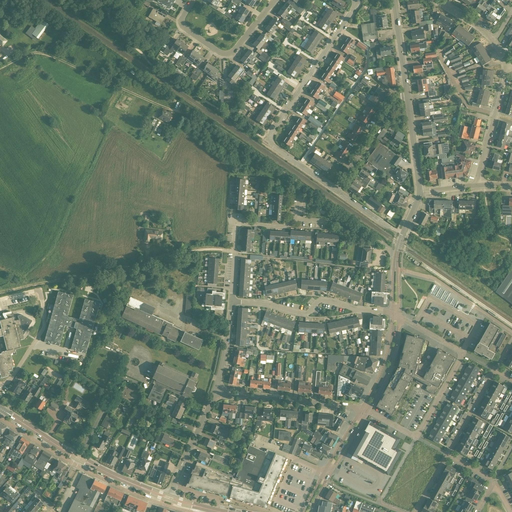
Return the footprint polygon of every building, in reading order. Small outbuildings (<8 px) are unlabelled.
[(175,1),(173,0),(158,0),(157,2),(170,9),(175,1)] [(341,9),(345,3),(339,0),(328,0),(328,1),(340,9),(341,9)] [(419,9),(417,0),(413,0),(413,1),(408,2),(409,9),(412,9),(412,12),(419,11),(424,11),(423,9),(420,9),(419,9)] [(481,0),(480,0),(478,3),(480,4),(475,10),(482,15),(486,9),(483,6),(485,3),(483,1),(482,1),(481,0)] [(286,3),(282,8),(288,13),(292,7),(286,3)] [(311,3),(308,6),(314,11),(317,7),(311,3)] [(243,7),(239,13),(246,17),(249,11),(243,7)] [(283,18),(288,13),(282,8),(278,14),(283,18)] [(496,18),(491,15),(493,12),(495,10),(492,8),(489,13),(490,14),(487,18),(493,23),(496,18)] [(161,13),(153,9),(148,17),(161,25),(165,17),(160,14),(161,13)] [(329,9),(326,13),(335,19),(338,14),(329,9)] [(419,11),(412,12),(411,12),(412,24),(420,23),(421,26),(427,25),(426,21),(420,22),(419,11)] [(242,23),(246,17),(239,13),(235,19),(242,23)] [(323,17),(332,23),(335,19),(326,13),(323,17)] [(438,25),(442,27),(447,18),(441,14),(438,20),(435,24),(438,26),(438,25)] [(374,24),(375,32),(375,31),(375,28),(387,27),(386,16),(384,15),(376,17),(377,23),(361,25),(374,24)] [(320,22),(329,27),(332,23),(323,17),(320,22)] [(271,20),(272,21),(270,24),(275,28),(277,30),(279,27),(277,26),(280,23),(274,18),(274,19),(273,19),(271,20)] [(453,22),(447,18),(442,27),(445,29),(445,30),(447,31),(450,27),(453,22)] [(35,41),(37,39),(48,25),(42,21),(37,27),(38,27),(36,29),(31,26),(26,33),(35,41)] [(326,32),(329,27),(320,22),(318,26),(326,32)] [(270,24),(267,27),(266,27),(265,28),(265,29),(271,34),(275,28),(270,24)] [(290,28),(290,27),(286,24),(283,27),(290,32),(292,29),(290,28)] [(374,24),(361,25),(363,41),(369,40),(378,39),(377,34),(376,34),(375,31),(375,32),(374,24)] [(452,33),(456,37),(463,28),(459,25),(452,33)] [(463,28),(456,37),(460,40),(467,31),(463,28)] [(418,30),(418,31),(412,32),(413,40),(424,38),(423,30),(418,30)] [(314,31),(311,35),(320,41),(323,36),(314,31)] [(467,31),(460,40),(465,43),(471,35),(467,31)] [(269,45),(265,41),(267,39),(275,46),(278,43),(273,40),(269,36),(267,39),(262,34),(257,40),(267,47),(269,45)] [(309,39),(317,45),(320,41),(311,35),(309,39)] [(469,46),(475,38),(471,35),(465,43),(469,46)] [(348,37),(344,43),(350,47),(352,44),(353,45),(356,42),(348,37)] [(317,45),(309,39),(306,44),(314,49),(317,45)] [(173,51),(175,53),(177,50),(179,47),(180,48),(183,44),(177,40),(171,49),(167,47),(163,53),(164,54),(166,56),(168,56),(170,53),(171,52),(171,53),(173,51)] [(267,56),(259,49),(261,47),(265,50),(267,47),(257,40),(253,45),(258,49),(256,52),(260,55),(265,59),(267,56)] [(426,42),(424,42),(424,44),(419,44),(411,45),(411,49),(411,50),(412,52),(420,51),(420,49),(427,48),(427,44),(434,43),(433,40),(426,41),(426,42)] [(348,50),(350,47),(344,43),(340,49),(347,54),(349,51),(348,50)] [(481,43),(472,48),(474,53),(483,47),(481,43)] [(183,54),(188,47),(183,44),(180,48),(179,47),(177,50),(183,54)] [(311,54),(314,49),(306,44),(303,48),(311,54)] [(380,54),(380,56),(390,55),(389,47),(379,48),(380,50),(376,51),(376,54),(380,54)] [(483,47),(474,53),(477,57),(486,52),(483,47)] [(249,50),(245,55),(255,64),(257,61),(253,57),(255,54),(249,50)] [(193,51),(188,58),(186,60),(184,58),(180,64),(182,66),(186,61),(191,65),(194,61),(198,54),(193,51)] [(486,52),(477,57),(480,61),(489,56),(486,52)] [(337,53),(333,60),(338,64),(341,60),(342,61),(344,58),(337,53)] [(204,58),(198,54),(194,61),(199,65),(204,58)] [(255,63),(255,64),(245,55),(240,61),(246,65),(248,63),(252,66),(255,63)] [(298,55),(295,60),(304,65),(307,61),(298,55)] [(492,60),(489,56),(480,61),(483,66),(492,60)] [(427,71),(427,70),(426,65),(433,65),(432,58),(423,59),(424,65),(422,65),(418,65),(418,66),(414,66),(414,70),(414,72),(415,72),(415,73),(419,72),(419,73),(423,72),(427,71)] [(278,66),(276,69),(283,73),(284,71),(280,68),(283,65),(276,60),(274,64),(278,66)] [(292,64),(301,70),(304,65),(295,60),(292,64)] [(334,70),(335,69),(338,64),(333,60),(329,66),(334,70)] [(203,70),(208,74),(213,67),(212,66),(213,66),(211,65),(211,64),(209,63),(208,64),(208,63),(203,70)] [(289,68),(298,74),(301,70),(292,64),(289,68)] [(237,65),(232,71),(241,77),(245,72),(237,65)] [(325,72),(330,76),(334,70),(329,66),(325,72)] [(213,67),(208,74),(207,76),(215,82),(219,77),(216,75),(218,71),(213,67)] [(295,78),(298,74),(289,68),(287,73),(295,78)] [(375,77),(374,78),(381,83),(386,86),(387,85),(390,86),(390,87),(395,86),(394,80),(396,80),(395,78),(394,78),(393,68),(385,69),(385,70),(382,71),(382,68),(375,69),(376,76),(375,77)] [(231,84),(234,81),(238,75),(241,77),(232,71),(228,76),(228,77),(226,80),(231,84)] [(350,81),(346,78),(336,71),(334,73),(337,75),(342,78),(344,80),(343,81),(348,84),(350,81)] [(328,79),(330,76),(325,72),(321,78),(328,83),(330,80),(328,79)] [(278,77),(275,82),(283,87),(286,83),(278,77)] [(272,86),(280,92),(283,87),(275,82),(272,80),(269,84),(272,86)] [(318,82),(314,89),(319,92),(322,89),(323,90),(325,87),(318,82)] [(431,84),(428,85),(428,84),(419,86),(420,93),(429,91),(428,88),(431,87),(431,84)] [(280,92),(272,86),(269,90),(278,96),(280,92)] [(378,87),(375,92),(383,98),(386,93),(378,87)] [(317,96),(319,92),(314,89),(310,95),(317,100),(319,97),(317,96)] [(278,96),(269,90),(266,95),(267,95),(266,97),(269,99),(270,97),(275,100),(278,96)] [(383,98),(375,92),(372,96),(380,102),(383,98)] [(448,96),(446,94),(444,98),(448,101),(451,97),(453,99),(455,96),(450,93),(448,96)] [(378,106),(380,102),(372,96),(369,100),(378,106)] [(420,104),(420,110),(430,109),(429,105),(432,105),(431,103),(441,101),(440,98),(428,100),(428,103),(420,104)] [(307,99),(303,105),(308,109),(311,105),(312,107),(314,104),(307,99)] [(320,99),(318,103),(324,107),(327,110),(330,106),(320,99)] [(335,107),(339,101),(336,99),(335,101),(333,100),(330,105),(335,107)] [(488,102),(478,99),(476,104),(473,103),(472,106),(479,108),(480,105),(487,107),(488,102)] [(266,103),(264,107),(272,113),(275,109),(266,103)] [(324,107),(318,103),(315,106),(324,112),(326,109),(324,107)] [(366,111),(364,114),(370,118),(374,112),(375,112),(377,109),(369,104),(365,110),(366,111)] [(306,112),(308,109),(303,105),(299,111),(306,116),(308,113),(306,112)] [(261,112),(269,117),(272,113),(264,107),(261,112)] [(173,115),(162,110),(158,118),(169,123),(173,115)] [(258,116),(267,122),(269,117),(261,112),(258,116)] [(267,122),(258,116),(256,114),(253,119),(264,126),(267,122)] [(366,124),(370,118),(364,114),(363,117),(361,116),(359,119),(366,124)] [(307,120),(319,128),(322,124),(310,116),(307,120)] [(299,118),(295,124),(301,128),(303,124),(305,125),(307,122),(299,118)] [(154,126),(152,130),(156,131),(161,122),(154,119),(151,125),(154,126)] [(472,129),(461,126),(459,137),(469,139),(470,138),(478,140),(481,127),(479,127),(481,120),(475,119),(474,125),(473,125),(472,129)] [(319,133),(322,130),(311,122),(308,126),(319,133)] [(503,122),(502,128),(509,131),(509,130),(511,131),(511,128),(510,128),(511,124),(503,122)] [(301,128),(295,124),(291,130),(297,134),(301,128)] [(354,129),(353,132),(358,136),(362,129),(355,125),(353,128),(354,129)] [(509,131),(502,128),(500,134),(507,137),(509,131)] [(297,134),(291,130),(287,136),(293,140),(297,134)] [(358,136),(353,132),(351,135),(349,133),(347,137),(354,142),(358,136)] [(300,133),(298,135),(301,137),(311,143),(313,140),(309,137),(308,137),(300,133)] [(397,147),(402,140),(395,136),(395,137),(392,134),(389,138),(392,140),(390,144),(393,146),(394,145),(397,147)] [(510,140),(507,139),(507,137),(500,134),(498,141),(510,144),(510,140)] [(291,143),(293,140),(287,136),(283,142),(290,147),(292,144),(291,143)] [(379,140),(381,141),(386,145),(387,144),(389,141),(384,137),(384,138),(381,136),(379,140)] [(464,148),(463,152),(472,155),(473,151),(475,151),(476,147),(470,146),(471,143),(463,141),(461,147),(464,148)] [(509,146),(510,144),(498,141),(497,147),(504,149),(505,145),(509,146)] [(343,147),(341,149),(346,153),(351,147),(343,142),(341,146),(343,147)] [(391,163),(394,159),(396,156),(379,143),(372,153),(367,160),(379,169),(378,170),(381,173),(382,171),(384,172),(391,163)] [(439,159),(441,159),(447,158),(447,154),(449,154),(448,146),(448,143),(436,145),(432,146),(432,143),(424,144),(425,152),(425,155),(426,155),(426,156),(430,156),(430,157),(439,156),(439,159)] [(310,153),(314,155),(309,162),(314,165),(319,157),(314,153),(317,149),(314,147),(310,153)] [(342,160),(346,153),(341,149),(339,152),(337,151),(335,155),(342,160)] [(472,161),(470,161),(465,159),(464,162),(461,161),(462,158),(465,159),(465,157),(457,154),(449,155),(450,158),(447,159),(447,158),(441,159),(443,168),(441,168),(443,180),(445,179),(446,179),(447,179),(450,179),(461,177),(467,176),(472,161)] [(498,159),(499,155),(495,154),(493,158),(491,165),(494,166),(493,169),(500,171),(501,164),(502,160),(498,159)] [(318,168),(324,160),(319,157),(314,165),(318,168)] [(322,171),(328,163),(324,160),(318,168),(322,171)] [(332,165),(328,163),(322,171),(326,174),(332,165)] [(365,164),(361,169),(369,174),(371,171),(374,174),(377,169),(372,166),(370,168),(365,164)] [(401,181),(402,182),(405,178),(404,177),(406,174),(397,167),(393,172),(395,174),(394,176),(398,179),(397,180),(400,183),(401,181)] [(431,171),(427,172),(428,181),(433,180),(432,179),(438,178),(437,171),(436,171),(436,168),(432,169),(432,172),(431,172),(431,171)] [(359,175),(358,178),(368,184),(372,187),(374,184),(369,181),(371,179),(367,177),(369,174),(361,169),(358,174),(359,175)] [(355,179),(351,184),(359,189),(361,187),(364,189),(368,184),(358,178),(356,180),(355,179)] [(357,192),(359,189),(351,184),(348,189),(360,197),(361,195),(357,192)] [(399,205),(405,208),(407,204),(407,202),(406,202),(407,198),(406,198),(408,193),(405,192),(406,190),(400,187),(399,189),(397,194),(398,195),(395,202),(393,201),(395,196),(389,193),(386,200),(391,203),(391,204),(398,207),(399,205)] [(374,199),(374,200),(370,197),(366,202),(375,208),(379,203),(374,199)] [(459,209),(466,210),(466,201),(463,201),(463,200),(460,200),(460,201),(459,201),(459,206),(456,206),(456,214),(459,214),(459,211),(459,209)] [(443,209),(434,209),(435,201),(430,201),(428,205),(430,206),(429,206),(429,212),(430,212),(434,214),(443,216),(452,219),(452,214),(455,214),(455,206),(452,206),(453,201),(444,201),(443,209)] [(443,209),(444,201),(435,201),(434,209),(443,209)] [(472,207),(472,201),(466,201),(466,210),(472,210),(472,214),(475,214),(475,207),(472,207)] [(385,208),(381,205),(377,211),(381,214),(385,208)] [(386,214),(391,218),(395,212),(390,209),(386,214)] [(429,216),(425,213),(424,213),(419,223),(424,226),(427,220),(431,221),(430,221),(437,223),(438,219),(432,217),(429,216)] [(242,229),(240,252),(242,252),(242,251),(252,252),(254,230),(242,229)] [(145,230),(144,241),(150,241),(151,241),(151,239),(161,240),(162,232),(145,230)] [(315,235),(317,235),(316,245),(338,246),(338,235),(315,233),(315,235)] [(363,249),(360,248),(358,261),(361,262),(360,267),(368,268),(369,262),(370,262),(371,260),(369,260),(371,250),(363,248),(363,249)] [(205,267),(209,267),(208,271),(204,271),(204,273),(208,273),(208,272),(217,273),(218,266),(209,265),(205,265),(205,267)] [(511,268),(496,292),(511,304),(511,268)] [(291,291),(297,289),(295,281),(295,279),(291,281),(290,278),(288,278),(288,281),(289,280),(291,291)] [(283,282),(285,292),(291,291),(289,280),(288,281),(285,282),(284,279),(282,280),(282,282),(283,282)] [(335,294),(339,284),(340,281),(340,280),(338,279),(337,284),(333,281),(329,291),(335,294)] [(277,284),(279,294),(285,292),(283,282),(282,282),(279,284),(278,280),(276,281),(276,284),(277,284)] [(339,284),(335,294),(341,296),(345,286),(346,282),(344,281),(342,286),(339,284)] [(270,285),(273,295),(279,294),(277,284),(276,284),(273,285),(272,282),(270,282),(270,285)] [(267,286),(267,287),(266,283),(264,284),(265,290),(263,291),(263,294),(266,293),(267,296),(273,295),(270,285),(267,286)] [(345,286),(341,296),(347,298),(351,288),(351,286),(352,284),(350,283),(348,288),(345,286)] [(351,288),(347,298),(353,300),(356,290),(357,288),(355,287),(354,290),(351,288)] [(215,310),(223,310),(224,304),(218,303),(219,299),(224,299),(225,293),(216,292),(216,289),(207,288),(207,291),(212,291),(212,294),(206,294),(205,306),(211,307),(210,310),(215,311),(215,310)] [(360,292),(356,290),(353,300),(359,302),(363,290),(364,288),(362,288),(361,289),(360,292)] [(59,346),(59,345),(63,331),(64,328),(65,325),(68,326),(72,327),(73,328),(74,328),(76,329),(76,330),(75,333),(74,336),(71,349),(82,353),(85,353),(87,347),(89,342),(89,339),(90,339),(90,337),(92,330),(93,327),(94,323),(100,303),(85,299),(79,320),(67,316),(73,296),(58,292),(50,321),(49,324),(48,328),(44,342),(59,346)] [(383,294),(383,292),(374,292),(374,294),(371,293),(371,303),(373,304),(373,305),(382,306),(382,304),(385,304),(386,294),(383,294)] [(125,306),(120,318),(176,340),(180,329),(172,326),(173,324),(152,315),(155,307),(130,297),(126,306),(125,306)] [(272,314),(266,312),(263,320),(261,326),(263,326),(264,321),(268,324),(272,314)] [(0,336),(4,336),(8,350),(1,352),(1,354),(0,353),(0,374),(1,378),(8,376),(7,374),(9,374),(8,371),(13,370),(12,367),(14,367),(11,356),(16,354),(15,349),(20,348),(19,344),(18,340),(24,339),(23,335),(22,335),(31,321),(32,321),(22,315),(17,316),(18,319),(19,319),(19,320),(13,321),(12,317),(13,317),(12,313),(10,313),(0,315),(0,336)] [(274,326),(277,316),(272,314),(268,324),(267,326),(269,327),(270,323),(274,326)] [(279,331),(283,318),(277,316),(274,326),(273,328),(279,331)] [(372,328),(372,330),(381,330),(381,329),(384,329),(385,319),(382,319),(382,317),(373,317),(373,318),(370,318),(369,328),(372,328)] [(286,330),(289,321),(283,318),(279,331),(281,331),(282,328),(285,330),(286,330)] [(358,318),(352,319),(354,329),(357,327),(358,331),(360,330),(358,318)] [(354,329),(352,319),(346,320),(348,331),(351,329),(352,332),(354,332),(354,329)] [(348,333),(348,331),(346,320),(339,322),(342,332),(345,330),(346,334),(348,333)] [(291,332),(295,323),(289,321),(286,330),(285,330),(284,333),(287,333),(288,330),(291,332)] [(342,334),(342,332),(339,322),(333,323),(336,333),(339,331),(340,335),(342,334)] [(336,336),(336,333),(333,323),(327,324),(329,335),(333,333),(334,336),(336,336)] [(495,353),(488,349),(500,329),(490,323),(479,344),(478,344),(474,351),(482,355),(483,354),(492,359),(495,353)] [(183,331),(179,341),(198,349),(202,339),(183,331)] [(499,347),(505,335),(503,334),(496,345),(499,347)] [(381,399),(381,400),(377,406),(384,410),(386,410),(385,411),(392,415),(396,408),(395,408),(398,402),(399,403),(407,389),(406,389),(409,383),(410,384),(414,377),(416,379),(420,381),(428,385),(425,390),(434,395),(438,387),(439,387),(443,381),(446,375),(453,362),(455,359),(451,356),(449,355),(449,354),(446,353),(439,350),(438,353),(437,353),(432,363),(430,362),(428,361),(426,361),(425,362),(423,363),(421,364),(420,364),(419,364),(418,364),(417,363),(417,361),(418,357),(420,357),(423,346),(424,343),(423,343),(422,342),(423,339),(425,340),(425,339),(423,339),(417,337),(418,337),(415,336),(414,337),(411,336),(409,335),(407,335),(409,335),(408,339),(406,338),(402,353),(404,353),(403,356),(402,359),(401,359),(399,367),(400,367),(400,369),(398,368),(394,375),(396,376),(394,378),(392,381),(391,381),(384,394),(385,395),(383,398),(382,400),(381,399)] [(236,350),(234,357),(241,358),(242,354),(245,354),(246,350),(237,348),(237,350),(236,350)] [(328,357),(327,365),(335,366),(334,366),(334,362),(343,363),(343,361),(351,364),(351,362),(355,364),(354,368),(372,375),(377,360),(370,358),(328,355),(328,357)] [(240,362),(241,358),(234,357),(233,363),(243,365),(244,363),(240,362)] [(155,366),(151,375),(153,376),(152,378),(153,378),(151,383),(154,384),(151,392),(148,398),(160,403),(166,389),(182,396),(178,405),(177,405),(172,416),(179,419),(184,408),(183,407),(187,397),(188,397),(189,395),(190,395),(191,391),(194,392),(196,388),(194,386),(195,382),(196,379),(198,374),(193,372),(191,377),(190,377),(163,365),(164,364),(160,362),(159,366),(158,365),(157,367),(155,366)] [(338,376),(350,381),(352,381),(356,383),(357,381),(366,385),(370,378),(344,364),(338,376)] [(467,370),(476,375),(480,369),(470,364),(467,370)] [(231,371),(230,377),(237,379),(238,375),(241,375),(242,373),(243,370),(239,370),(238,372),(231,371)] [(476,375),(467,370),(463,375),(473,381),(476,375)] [(473,381),(463,375),(460,381),(470,387),(473,381)] [(349,383),(350,381),(338,376),(337,396),(340,396),(340,392),(350,396),(351,394),(356,396),(359,397),(363,389),(354,385),(353,386),(349,384),(349,383)] [(236,383),(237,379),(230,377),(229,384),(239,386),(239,384),(236,383)] [(21,381),(18,385),(15,382),(10,390),(16,393),(20,387),(23,389),(26,384),(21,381)] [(460,381),(457,387),(467,393),(470,387),(460,381)] [(493,387),(492,387),(502,392),(505,387),(495,382),(494,383),(495,383),(493,387)] [(31,388),(29,392),(33,395),(36,397),(41,389),(37,386),(34,390),(31,388)] [(467,393),(457,387),(454,393),(463,398),(467,393)] [(490,392),(489,392),(497,396),(500,391),(502,392),(492,387),(491,388),(492,389),(490,392)] [(32,397),(33,395),(29,392),(27,390),(22,398),(28,402),(31,396),(32,397)] [(486,397),(494,402),(497,396),(489,392),(488,394),(489,394),(487,397),(486,397)] [(463,398),(454,393),(450,399),(460,405),(463,398)] [(45,403),(47,400),(41,396),(39,399),(39,398),(37,402),(38,402),(35,406),(41,410),(45,403)] [(89,403),(80,397),(74,407),(78,409),(80,407),(81,406),(86,409),(89,403)] [(494,402),(486,397),(485,399),(486,399),(484,403),(483,402),(483,403),(491,407),(494,408),(496,403),(494,402)] [(58,406),(51,402),(48,407),(55,411),(58,406)] [(448,402),(445,408),(455,414),(458,408),(448,402)] [(488,412),(491,407),(483,403),(482,404),(483,404),(481,408),(480,408),(490,413),(488,412)] [(236,406),(230,405),(229,413),(228,419),(232,419),(232,413),(235,413),(236,410),(237,410),(237,407),(236,407),(236,406)] [(63,411),(68,414),(64,420),(70,423),(72,420),(74,421),(75,421),(76,422),(77,421),(78,421),(78,420),(78,419),(77,418),(76,418),(78,416),(76,415),(78,412),(74,410),(72,412),(68,410),(69,408),(66,406),(63,411)] [(244,413),(242,413),(242,419),(239,419),(239,425),(242,425),(243,419),(248,419),(249,414),(253,414),(253,412),(255,412),(256,411),(256,410),(255,409),(254,409),(254,407),(245,407),(244,413)] [(455,414),(445,408),(442,414),(451,420),(455,414)] [(487,419),(490,413),(480,408),(479,409),(480,410),(478,414),(487,419)] [(267,410),(263,409),(263,412),(261,412),(260,421),(266,421),(266,419),(272,420),(273,414),(270,414),(271,410),(269,410),(269,409),(268,409),(267,410)] [(289,411),(280,410),(279,420),(285,421),(285,426),(287,427),(288,418),(289,411)] [(290,427),(291,419),(291,418),(297,418),(298,412),(289,411),(288,418),(287,427),(290,427)] [(305,413),(305,417),(302,417),(301,424),(307,424),(307,422),(311,422),(312,413),(305,413)] [(334,415),(318,414),(317,425),(321,426),(327,429),(328,426),(332,427),(333,427),(332,429),(338,433),(345,421),(338,418),(334,416),(334,415)] [(442,414),(438,420),(448,426),(451,420),(442,414)] [(112,420),(106,417),(102,426),(107,429),(112,420)] [(472,423),(480,428),(483,422),(475,418),(474,419),(474,420),(472,423)] [(448,426),(438,420),(435,426),(445,431),(448,426)] [(365,431),(361,429),(348,453),(388,475),(401,451),(395,448),(396,446),(400,439),(370,422),(371,422),(370,422),(365,431)] [(469,428),(477,433),(480,428),(472,423),(471,425),(469,429),(469,428)] [(217,424),(216,425),(213,424),(213,426),(212,425),(211,427),(212,428),(210,432),(217,435),(216,436),(221,438),(223,433),(223,431),(222,431),(224,427),(217,424)] [(445,431),(435,426),(432,432),(441,437),(445,431)] [(328,431),(323,428),(320,433),(316,430),(312,436),(317,439),(331,447),(332,447),(337,436),(330,432),(330,433),(328,432),(327,431),(328,431)] [(466,434),(474,438),(477,433),(469,428),(468,430),(466,434)] [(3,443),(5,444),(13,432),(9,429),(5,436),(7,437),(5,440),(5,439),(3,443)] [(18,435),(13,432),(5,444),(8,446),(10,443),(11,440),(14,442),(18,435)] [(102,440),(100,439),(96,446),(102,449),(105,442),(108,444),(111,438),(107,437),(109,434),(105,432),(103,435),(105,436),(102,440)] [(279,432),(278,440),(290,441),(291,433),(279,432)] [(441,437),(432,432),(429,438),(438,443),(441,437)] [(500,432),(497,437),(507,443),(509,439),(510,438),(510,437),(500,432)] [(167,435),(164,434),(161,442),(172,447),(174,440),(167,437),(167,435)] [(271,444),(272,439),(257,434),(255,441),(264,444),(265,442),(271,444)] [(474,438),(466,434),(465,435),(466,435),(463,439),(473,445),(476,439),(474,438)] [(19,441),(19,442),(17,446),(14,444),(9,453),(11,455),(12,454),(15,456),(16,455),(17,456),(21,450),(21,449),(22,447),(21,447),(23,444),(22,444),(25,439),(22,437),(19,441)] [(506,444),(507,443),(497,437),(499,439),(496,444),(504,448),(506,444)] [(213,450),(216,442),(213,441),(206,438),(203,445),(209,447),(209,448),(213,450)] [(323,453),(326,456),(331,447),(317,439),(314,444),(316,445),(315,449),(311,447),(311,446),(306,445),(307,442),(294,438),(291,446),(284,444),(282,451),(293,455),(298,457),(301,449),(306,451),(306,452),(311,454),(319,459),(323,453)] [(29,444),(30,442),(25,439),(22,444),(23,444),(21,447),(22,447),(21,449),(21,450),(17,456),(20,457),(22,454),(27,446),(27,447),(29,444)] [(473,445),(463,439),(462,440),(463,441),(461,444),(460,444),(470,450),(473,445)] [(504,448),(496,444),(494,443),(491,448),(494,449),(501,453),(503,449),(503,450),(504,448)] [(467,455),(470,450),(460,444),(459,446),(460,446),(457,450),(467,455)] [(32,449),(31,448),(24,460),(32,465),(34,460),(41,449),(34,445),(32,449)] [(232,478),(233,477),(197,462),(196,465),(194,465),(185,487),(266,508),(288,458),(284,457),(267,449),(265,452),(250,445),(234,479),(232,478)] [(132,450),(127,448),(123,456),(128,458),(131,452),(132,450)] [(501,453),(494,449),(491,454),(498,459),(498,458),(500,455),(501,453)] [(116,458),(118,453),(116,452),(112,450),(110,455),(108,458),(109,459),(107,462),(113,465),(117,458),(116,458)] [(35,459),(32,465),(34,466),(42,471),(40,474),(43,476),(50,464),(47,463),(51,456),(44,451),(38,461),(35,459)] [(141,457),(144,458),(139,468),(143,469),(142,471),(145,472),(147,471),(148,468),(147,467),(150,462),(147,460),(150,454),(144,451),(141,457)] [(207,455),(200,452),(198,458),(204,461),(206,458),(209,460),(210,457),(207,455)] [(498,460),(498,459),(491,454),(488,459),(485,458),(495,464),(497,460),(498,460)] [(220,456),(218,461),(225,464),(227,460),(220,456)] [(495,465),(495,464),(485,458),(482,464),(492,469),(494,465),(495,465)] [(50,464),(46,472),(49,473),(49,472),(50,471),(52,472),(55,474),(57,472),(62,463),(57,460),(56,462),(53,466),(50,464)] [(122,471),(130,475),(130,474),(135,464),(127,460),(123,470),(122,471)] [(55,474),(54,477),(58,479),(61,481),(64,477),(66,474),(63,472),(65,469),(67,466),(62,463),(57,472),(55,474)] [(150,474),(150,476),(154,478),(153,482),(161,485),(166,473),(160,471),(161,467),(154,465),(152,469),(150,474)] [(445,472),(451,476),(454,477),(457,471),(448,466),(446,469),(445,471),(445,472)] [(444,474),(441,478),(448,482),(451,476),(445,472),(444,472),(444,473),(444,474)] [(76,487),(79,489),(74,499),(80,502),(84,495),(87,497),(90,489),(94,481),(82,475),(76,487)] [(61,481),(58,487),(60,488),(65,479),(66,478),(64,477),(61,481)] [(438,484),(445,488),(448,482),(441,478),(439,483),(438,482),(438,484)] [(94,480),(94,481),(90,489),(87,497),(84,495),(80,502),(74,499),(68,511),(90,511),(100,492),(103,493),(107,486),(95,480),(94,480)] [(474,483),(471,489),(473,490),(480,494),(482,491),(483,488),(482,487),(483,484),(476,480),(475,483),(474,483)] [(6,497),(11,491),(8,489),(10,486),(6,483),(2,488),(4,490),(0,494),(3,497),(4,496),(6,497)] [(437,486),(434,490),(441,494),(445,488),(438,484),(438,485),(437,484),(437,486)] [(37,487),(34,492),(39,496),(42,490),(37,487)] [(105,500),(111,503),(117,490),(110,487),(107,495),(105,500)] [(124,493),(117,490),(111,503),(118,506),(124,493)] [(337,494),(338,492),(334,490),(333,492),(330,490),(326,497),(333,501),(338,504),(340,501),(335,497),(337,494)] [(441,494),(434,490),(432,495),(431,496),(434,498),(438,500),(441,494)] [(469,496),(468,495),(466,498),(471,501),(473,502),(474,499),(476,500),(479,496),(480,495),(479,495),(480,494),(473,490),(469,496)] [(16,491),(14,494),(11,491),(6,497),(8,499),(7,500),(9,502),(14,497),(16,499),(20,495),(16,491)] [(31,500),(33,502),(39,507),(43,503),(35,496),(31,500)] [(136,511),(141,500),(129,496),(125,505),(137,510),(136,511)] [(438,500),(434,498),(433,501),(430,499),(427,504),(427,503),(426,504),(426,505),(433,509),(437,503),(438,504),(440,501),(439,500),(438,500)] [(470,503),(471,501),(466,498),(465,501),(466,501),(463,507),(463,508),(470,511),(473,505),(470,503)] [(143,511),(147,503),(141,500),(136,511),(143,511)] [(93,511),(101,511),(105,504),(99,501),(93,511)] [(39,507),(33,502),(30,506),(36,511),(39,507)] [(332,506),(332,503),(323,502),(322,506),(320,506),(318,511),(342,511),(343,508),(332,506)] [(359,511),(362,511),(373,511),(375,508),(362,503),(359,511)]
